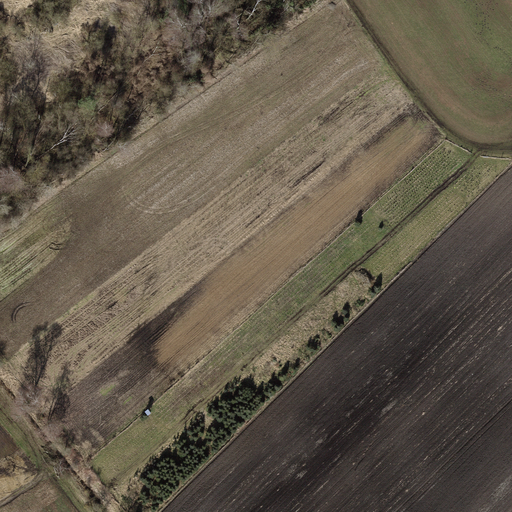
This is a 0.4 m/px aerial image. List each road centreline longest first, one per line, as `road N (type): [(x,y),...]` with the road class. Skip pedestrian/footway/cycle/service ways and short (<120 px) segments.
road 1 (track): [(353,0),(445,129),(484,149),(511,148)]
road 2 (track): [(92,511),(60,469),(0,506)]
